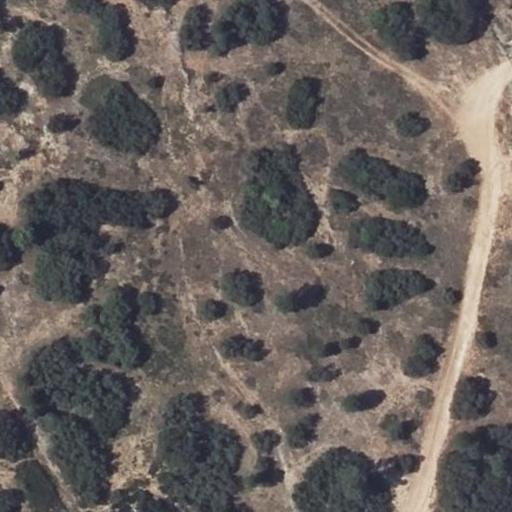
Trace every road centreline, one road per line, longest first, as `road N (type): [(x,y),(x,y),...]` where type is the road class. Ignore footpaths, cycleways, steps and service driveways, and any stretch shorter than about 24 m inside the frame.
road 1 (track): [(412,511),(487,231),(485,97),(511,68)]
road 2 (track): [(485,97),(399,70),(310,0)]
